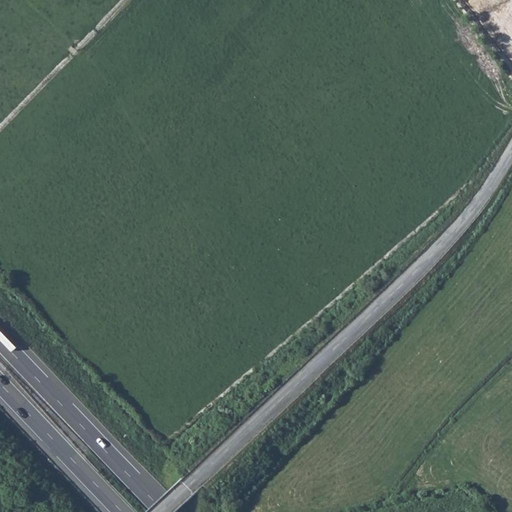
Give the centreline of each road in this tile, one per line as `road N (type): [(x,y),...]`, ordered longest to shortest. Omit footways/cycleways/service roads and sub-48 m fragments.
road 1 (unclassified): [(163,511),(428,258),(511,149)]
road 2 (motorway): [(163,511),(0,339)]
road 3 (motorway): [(0,383),(121,511)]
